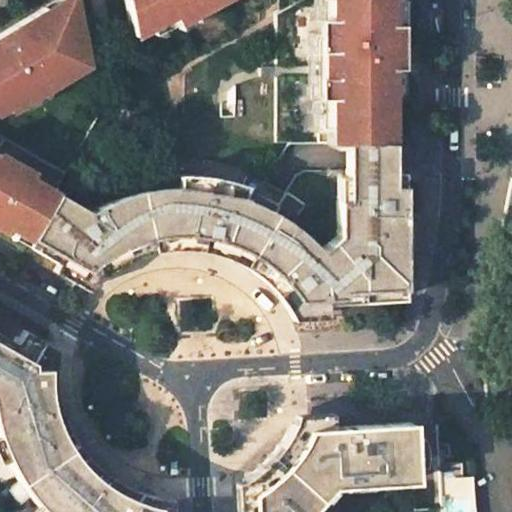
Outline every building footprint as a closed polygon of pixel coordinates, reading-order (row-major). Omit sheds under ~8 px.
[(85,61),(71,0),(53,0),(0,31),(0,219),(29,236),(56,189),(0,154),(0,107),(7,103),(14,104),(85,61)] [(125,0),(133,33),(171,15),(179,26),(223,0),(325,0),(326,48),(332,49),(333,74),(327,74),(327,142),(347,142),(392,142),(402,142),(400,0),(125,0)] [(394,187),(392,142),(347,142),(348,199),(340,200),(341,237),(322,251),(309,236),(289,219),(304,200),(287,188),(275,182),(259,174),(248,171),(249,166),(247,164),(234,158),(219,154),(203,152),(188,152),(173,155),(173,168),(161,168),(165,183),(153,184),(133,190),(105,200),(88,209),(56,189),(29,236),(98,276),(111,267),(109,260),(120,252),(118,242),(138,234),(162,229),(183,228),(198,230),(198,241),(225,247),(223,257),(233,261),(244,267),(260,279),(267,287),(274,279),(277,282),(286,292),(291,301),(295,310),(326,308),(326,304),(405,300),(404,188),(394,187)] [(14,343),(5,337),(0,334),(0,452),(5,463),(16,481),(74,442),(67,433),(63,423),(57,407),(52,384),(53,360),(16,338),(14,343)] [(329,419),(293,420),(292,421),(291,424),(283,439),(274,452),(260,466),(252,473),(237,482),(238,511),(307,511),(307,510),(322,491),(415,485),(410,424),(329,428),(329,419)] [(74,442),(16,481),(18,483),(36,506),(42,511),(163,511),(163,497),(146,494),(130,489),(110,478),(101,472),(88,460),(80,452),(74,442)]
